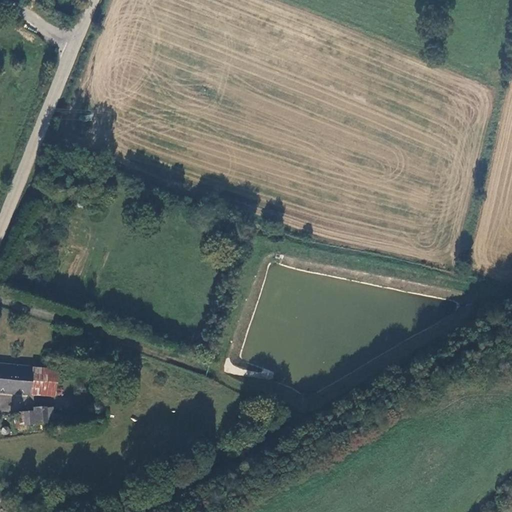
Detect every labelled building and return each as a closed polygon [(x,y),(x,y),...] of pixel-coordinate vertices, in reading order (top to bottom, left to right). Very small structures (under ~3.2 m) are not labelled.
[(0,390),(30,393),(33,367),(0,364),(0,390)] [(30,393),(55,395),(57,370),(33,367),(30,393)] [(20,397),(20,395),(0,394),(0,410),(11,411),(12,396),(20,397)] [(35,411),(32,411),(34,423),(47,422),(46,407),(35,408),(35,411)] [(25,412),(26,424),(34,423),(32,411),(25,412)] [(25,412),(16,413),(17,425),(26,424),(25,412)]
